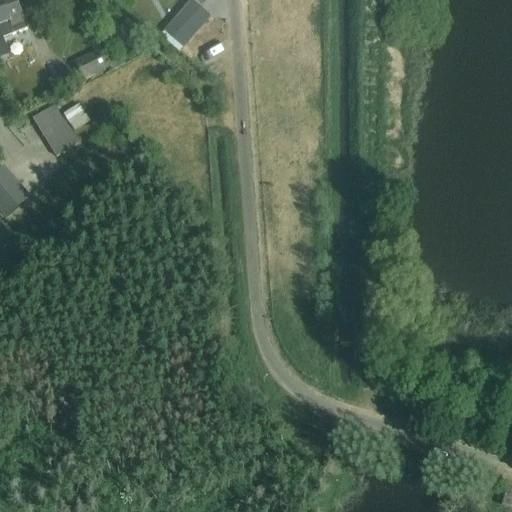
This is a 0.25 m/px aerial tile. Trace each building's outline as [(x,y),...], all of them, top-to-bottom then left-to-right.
[(0,0),(0,59),(10,56),(4,39),(27,30),(15,0),(2,0),(1,0),(0,0)] [(166,33),(183,48),(210,17),(192,2),(166,33)] [(76,64),(85,81),(111,67),(102,50),(76,64)] [(66,111),(80,130),(96,119),(82,100),(66,111)] [(35,120),(58,157),(78,144),(55,107),(35,120)] [(0,204),(12,218),(37,195),(8,162),(0,169),(0,204)] [(511,487),(506,485),(500,504),(511,507),(511,487)]
